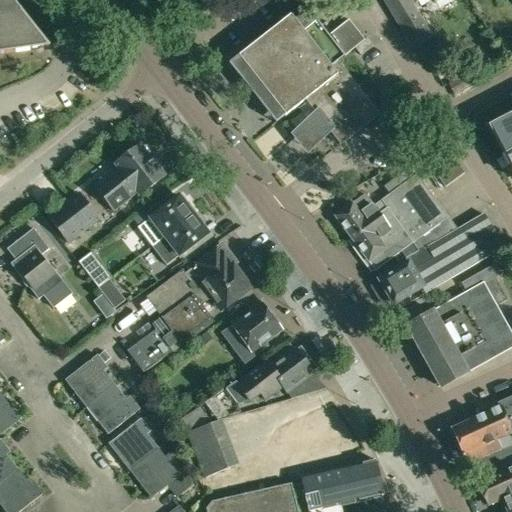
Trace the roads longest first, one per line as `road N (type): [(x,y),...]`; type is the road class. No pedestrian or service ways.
road 1 (tertiary): [(410,418),(366,337),(270,205)]
road 2 (residential): [(0,198),(159,68)]
road 3 (residential): [(270,205),(433,93)]
road 4 (tertiary): [(270,205),(159,68)]
road 5 (residential): [(57,419),(35,389),(21,331),(0,304)]
road 6 (residential): [(57,419),(116,493),(92,511)]
road 7 (residential): [(511,214),(446,113)]
